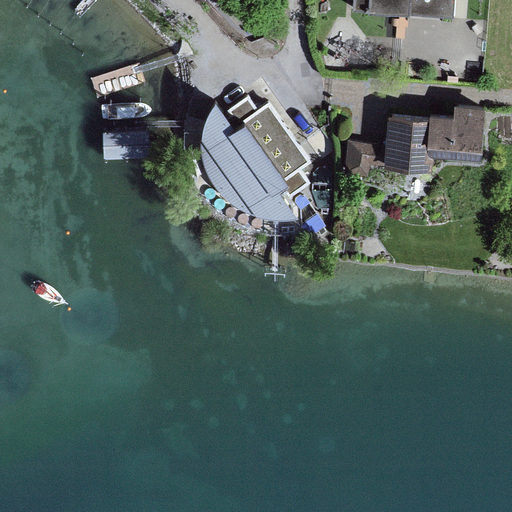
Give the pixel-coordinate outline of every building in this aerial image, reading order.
[(353,0),(353,6),(453,15),(453,0),(353,0)] [(209,99),(204,118),(202,134),(202,150),(207,165),(215,180),(228,193),(240,202),(252,206),(268,208),(284,207),(299,205),(290,193),(310,178),(300,165),(310,156),(269,97),(258,104),(249,91),(229,105),(216,88),(209,99)] [(482,152),(486,100),(456,98),(455,107),(426,105),(426,109),(388,107),(386,141),(385,160),(432,163),(433,149),(482,152)] [(149,127),(104,130),(105,156),(151,153),(149,127)] [(385,160),(386,141),(349,136),(345,167),(369,171),(370,161),(385,160)]
